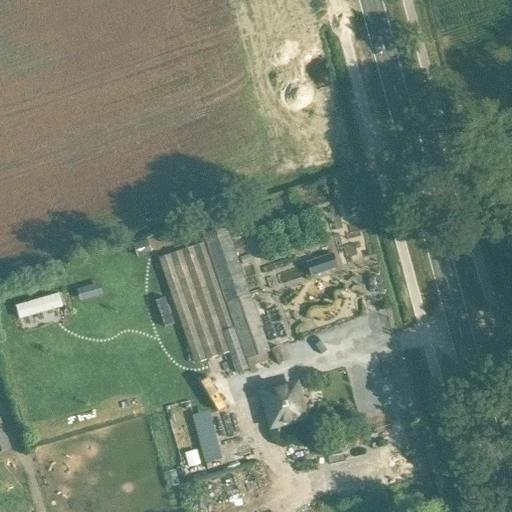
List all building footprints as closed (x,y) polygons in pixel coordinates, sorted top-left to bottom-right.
[(267,354),(272,352),(228,227),(203,235),(205,243),(158,259),(195,366),(229,354),(236,373),(249,368),(246,361),(267,354)] [(147,239),(133,244),(138,257),(152,252),(147,239)] [(19,320),(65,310),(61,292),(15,302),(19,320)] [(281,424),(283,424),(295,421),(296,420),(295,419),(304,417),(295,385),(264,394),(273,425),(281,423),(281,424)] [(191,413),(202,462),(219,458),(209,409),(191,413)] [(196,450),(185,453),(189,468),(200,464),(196,450)]
